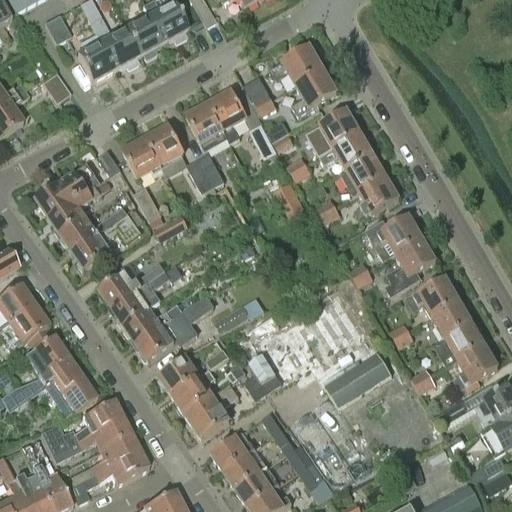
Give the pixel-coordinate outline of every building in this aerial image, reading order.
[(25,14),(17,0),(3,0),(14,20),(17,18),(25,14)] [(31,0),(17,0),(25,14),(36,8),(31,0)] [(199,0),(185,0),(205,34),(216,28),(199,0)] [(217,0),(221,6),(230,0),(233,0),(242,15),(266,0),(217,0)] [(139,63),(125,37),(112,44),(91,4),(80,10),(95,40),(96,39),(115,76),(126,70),(129,75),(139,69),(136,64),(139,63)] [(148,24),(162,50),(173,44),(176,49),(187,43),(184,38),(188,36),(174,10),(159,18),(153,5),(142,12),(148,24)] [(0,7),(0,32),(10,27),(0,7)] [(58,21),(43,30),(55,51),(70,43),(58,21)] [(148,24),(125,37),(139,63),(142,61),(145,66),(156,60),(153,55),(162,50),(148,24)] [(0,47),(1,49),(9,44),(4,35),(3,36),(0,37),(0,47)] [(96,39),(95,40),(79,48),(77,56),(80,61),(78,63),(92,89),(115,76),(96,39)] [(296,93),(324,76),(322,73),(324,70),(320,63),(316,63),(311,53),(272,75),(277,84),(288,78),(296,93)] [(24,62),(8,70),(12,78),(29,69),(24,62)] [(324,76),(296,93),(304,106),(294,112),(299,122),(337,100),(324,76)] [(57,110),(70,100),(56,79),(42,89),(57,110)] [(254,117),(271,107),(268,101),(270,100),(259,82),(242,93),(249,103),(247,105),(254,117)] [(12,95),(16,101),(25,95),(21,88),(12,95)] [(254,117),(247,105),(249,103),(243,94),(209,112),(227,146),(230,150),(241,144),(234,133),(244,127),(250,136),(248,137),(249,140),(262,133),(261,131),(263,131),(260,126),(259,126),(254,117)] [(0,111),(16,101),(12,95),(2,101),(0,97),(0,111)] [(29,101),(25,95),(16,101),(20,107),(29,101)] [(16,101),(0,111),(0,146),(23,131),(11,113),(20,107),(16,101)] [(271,107),(254,117),(259,126),(260,126),(276,115),(271,107)] [(227,146),(209,112),(186,124),(205,158),(227,146)] [(333,155),(360,139),(347,116),(309,139),(315,148),(325,142),(333,155)] [(287,140),(289,139),(283,128),(266,138),(272,148),(287,140)] [(249,140),(264,166),(277,159),(262,133),(249,140)] [(168,134),(146,146),(160,173),(182,160),(168,134)] [(360,139),(333,155),(322,161),(335,183),(346,176),(373,160),(360,139)] [(293,151),(287,140),(272,148),(278,159),(293,151)] [(163,178),(146,146),(124,158),(138,185),(151,178),(154,183),(163,178)] [(108,157),(97,164),(111,184),(121,176),(108,157)] [(197,166),(216,200),(227,193),(209,159),(197,166)] [(373,160),(346,176),(358,198),(386,182),(373,160)] [(291,180),(306,171),(300,162),(286,171),(291,180)] [(187,173),(205,206),(216,200),(197,166),(186,172),(187,173)] [(100,189),(96,183),(87,170),(37,205),(50,223),(94,193),(100,189)] [(311,179),(306,171),(291,180),(296,188),(311,179)] [(386,182),(358,198),(366,212),(355,218),(361,228),(399,205),(386,182)] [(106,185),(100,189),(94,193),(50,223),(62,241),(87,224),(81,214),(101,201),(112,193),(106,185)] [(276,196),(290,221),(305,213),(291,188),(276,196)] [(145,193),(133,199),(149,229),(160,223),(145,193)] [(319,222),(335,212),(330,205),(315,215),(319,222)] [(335,212),(319,222),(325,230),(340,220),(335,212)] [(87,224),(62,241),(74,259),(128,222),(123,215),(95,234),(87,224)] [(128,222),(74,259),(87,277),(112,260),(105,249),(119,240),(126,250),(141,240),(128,222)] [(181,222),(153,238),(160,250),(188,234),(181,222)] [(410,223),(389,236),(384,227),(365,238),(384,268),(395,261),(422,245),(410,223)] [(422,245),(395,261),(401,272),(385,282),(390,290),(384,294),(390,305),(421,287),(417,279),(436,268),(422,245)] [(0,284),(17,274),(13,266),(14,264),(11,258),(8,258),(7,256),(0,259),(0,284)] [(353,285),(368,277),(363,268),(348,277),(353,285)] [(171,274),(175,272),(175,271),(164,278),(160,272),(152,277),(133,290),(126,279),(100,297),(112,315),(171,274)] [(180,279),(175,272),(171,274),(112,315),(124,333),(150,315),(149,314),(160,307),(153,298),(180,279)] [(368,277),(353,285),(358,294),(373,285),(368,277)] [(431,324),(459,308),(446,285),(408,308),(413,317),(423,311),(431,324)] [(0,336),(33,313),(27,305),(29,301),(24,295),(20,295),(19,294),(0,307),(0,336)] [(150,315),(124,333),(137,351),(182,320),(195,311),(207,304),(205,302),(181,318),(177,313),(158,326),(150,315)] [(207,304),(195,311),(182,320),(187,327),(188,330),(213,314),(207,304)] [(256,304),(213,329),(220,341),(248,324),(250,326),(264,318),(256,304)] [(472,329),(459,308),(431,324),(444,346),(472,329)] [(38,321),(33,313),(0,336),(0,343),(1,346),(0,347),(9,359),(26,348),(31,354),(51,340),(45,331),(47,327),(43,321),(38,321)] [(167,340),(187,327),(182,320),(137,351),(149,369),(175,352),(167,340)] [(394,347),(408,338),(402,328),(388,338),(394,347)] [(444,346),(433,352),(447,375),(457,368),(485,352),(472,329),(444,346)] [(413,345),(408,338),(394,347),(399,354),(413,345)] [(42,384),(69,364),(54,343),(32,358),(33,359),(25,364),(39,385),(42,384)] [(457,368),(464,381),(454,386),(459,396),(498,373),(485,352),(457,368)] [(223,355),(205,368),(209,375),(210,375),(229,363),(223,355)] [(200,384),(172,403),(185,421),(213,403),(212,402),(205,391),(234,371),(229,364),(229,363),(210,375),(199,383),(200,384)] [(275,384),(261,363),(250,370),(256,380),(264,391),(275,384)] [(84,384),(69,364),(42,384),(39,385),(43,391),(52,385),(62,399),(84,384)] [(160,385),(157,387),(162,395),(165,393),(172,403),(200,384),(199,383),(199,382),(187,365),(159,383),(160,385)] [(383,369),(329,402),(338,416),(392,382),(383,369)] [(0,394),(5,402),(17,394),(2,374),(0,375),(0,394)] [(415,392),(430,384),(425,375),(410,385),(415,392)] [(256,408),(281,392),(280,391),(275,384),(264,391),(256,380),(242,389),(256,408)] [(31,414),(19,422),(26,432),(37,426),(38,428),(68,408),(76,419),(97,404),(84,384),(62,399),(62,400),(51,406),(31,415),(31,414)] [(435,392),(430,384),(415,392),(421,401),(435,392)] [(229,390),(212,402),(213,403),(185,421),(203,447),(230,429),(221,415),(239,404),(229,390)] [(488,437),(511,423),(511,399),(509,394),(477,412),(484,423),(481,425),(488,437)] [(461,407),(442,418),(443,419),(434,424),(441,435),(445,432),(447,436),(470,422),(461,407)] [(51,461),(123,425),(114,408),(82,425),(87,433),(74,440),(71,435),(63,440),(58,430),(39,439),(51,461)] [(276,443),(282,439),(269,420),(260,425),(274,445),(276,444),(276,443)] [(511,456),(511,423),(488,437),(480,442),(494,465),(480,474),(487,485),(503,476),(506,474),(499,464),(511,456)] [(123,425),(51,461),(54,469),(82,455),(94,449),(99,458),(131,441),(123,425)] [(276,444),(274,445),(286,463),(288,461),(288,460),(294,456),(282,439),(276,443),(276,444)] [(131,441),(99,458),(104,467),(91,473),(90,472),(68,484),(72,492),(67,494),(68,495),(140,458),(131,441)] [(249,462),(256,457),(251,449),(243,454),(236,444),(211,461),(224,479),(249,462)] [(38,491),(48,511),(71,511),(56,481),(46,487),(40,475),(27,451),(19,454),(31,478),(38,491)] [(288,461),(286,463),(298,480),(313,470),(301,452),(294,456),(288,460),(288,461)] [(140,458),(68,495),(76,511),(77,511),(89,506),(84,496),(112,482),(116,491),(149,475),(140,458)] [(27,511),(15,486),(3,462),(0,463),(0,479),(12,503),(5,507),(6,511),(27,511)] [(249,462),(224,479),(236,497),(261,480),(262,480),(269,475),(263,467),(256,472),(249,462)] [(325,488),(313,470),(298,480),(310,498),(325,488)] [(402,471),(392,477),(402,495),(412,490),(402,471)] [(470,481),(476,492),(478,490),(487,485),(481,474),(470,481)] [(511,490),(503,476),(487,485),(478,490),(487,504),(511,490)] [(15,486),(27,511),(48,511),(38,491),(31,478),(15,486)] [(261,480),(236,497),(246,511),(251,511),(273,497),(280,493),(275,485),(268,490),(262,480),(261,480)] [(479,511),(468,491),(428,511),(479,511)] [(281,509),(273,497),(251,511),(290,511),(293,511),(288,504),(281,509)] [(181,511),(176,500),(172,500),(147,511),(181,511)]
